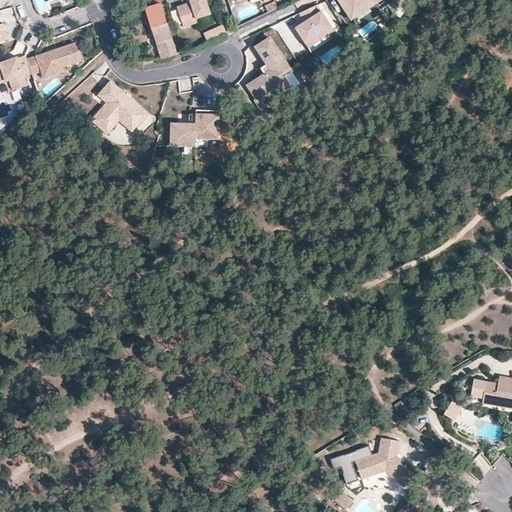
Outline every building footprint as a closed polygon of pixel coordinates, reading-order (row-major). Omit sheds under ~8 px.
[(190,0),(192,3),(193,8),(188,10),(186,5),(179,7),(185,27),(199,22),(198,19),(212,14),(206,0),(190,0)] [(274,11),(278,8),(275,0),(265,5),(268,13),(274,11)] [(380,0),(338,0),(351,20),(381,0),(380,0)] [(162,59),(176,55),(176,54),(161,5),(146,9),(162,59)] [(321,11),(320,11),(317,5),(299,13),(303,23),(299,25),(309,41),(305,44),(308,48),(334,32),(321,11)] [(0,16),(1,16),(0,13),(0,42),(9,39),(4,25),(0,26),(0,16)] [(309,41),(299,25),(295,28),(305,44),(309,41)] [(215,37),(226,32),(224,26),(213,31),(215,37)] [(274,44),(270,38),(257,47),(260,53),(274,44)] [(27,60),(32,75),(41,72),(41,74),(46,72),(51,76),(64,72),(62,68),(81,61),(75,43),(56,50),(54,53),(51,54),(48,53),(27,60)] [(274,44),(260,53),(268,65),(261,69),(265,75),(252,83),(253,85),(249,88),(256,99),(257,100),(283,82),(279,77),(290,70),(274,44)] [(24,77),(32,75),(27,60),(26,56),(18,59),(24,77)] [(24,77),(18,59),(18,57),(10,60),(11,62),(7,63),(6,61),(0,63),(0,83),(10,80),(13,90),(27,85),(24,77)] [(149,115),(111,82),(99,96),(104,101),(107,98),(110,100),(107,104),(92,121),(105,132),(120,115),(136,129),(149,115)] [(288,90),(283,82),(257,100),(256,99),(254,100),(259,108),(268,103),(265,99),(277,91),(279,96),(288,90)] [(171,123),(170,146),(182,147),(195,147),(208,147),(209,140),(219,140),(220,111),(197,111),(197,115),(197,124),(190,124),(171,123)] [(133,133),(136,129),(120,115),(105,132),(109,136),(120,122),(133,133)] [(195,147),(182,147),(182,155),(195,155),(195,147)] [(511,384),(509,384),(510,379),(499,377),(498,385),(486,383),(483,397),(496,400),(496,398),(511,400),(511,384)] [(483,397),(486,383),(474,380),(471,398),(483,400),(483,397)] [(511,400),(496,398),(496,400),(483,397),(483,400),(482,404),(511,409),(511,400)] [(397,461),(400,443),(382,440),(379,455),(373,457),(357,462),(362,480),(385,472),(405,487),(415,475),(397,461)] [(357,462),(373,457),(369,447),(330,461),(334,471),(342,468),(347,485),(358,481),(353,463),(357,462)] [(355,504),(345,495),(339,502),(349,511),(352,507),(355,504)]
